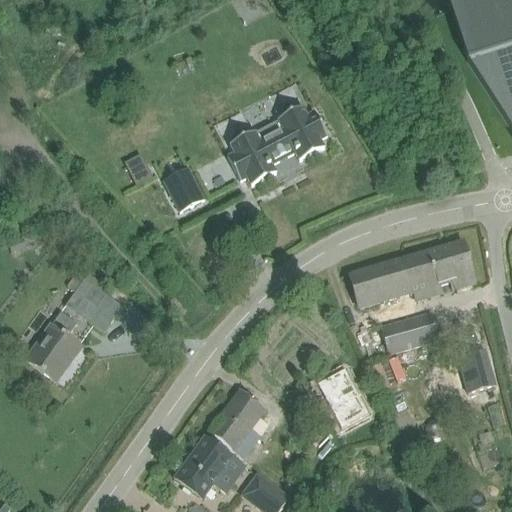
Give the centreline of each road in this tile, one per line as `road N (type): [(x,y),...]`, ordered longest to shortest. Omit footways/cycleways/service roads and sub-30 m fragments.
road 1 (unclassified): [(100,511),(262,299),(357,236),(492,201)]
road 2 (unclassified): [(507,199),(437,57),(395,0)]
road 3 (unclassified): [(511,327),(492,201)]
